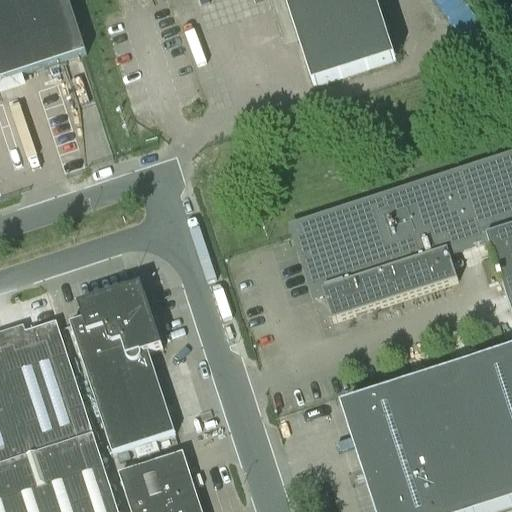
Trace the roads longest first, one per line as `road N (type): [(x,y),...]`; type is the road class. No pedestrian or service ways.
road 1 (unclassified): [(272,511),(174,226)]
road 2 (unclassified): [(174,226),(158,178),(0,230)]
road 3 (unclassified): [(0,283),(174,226)]
